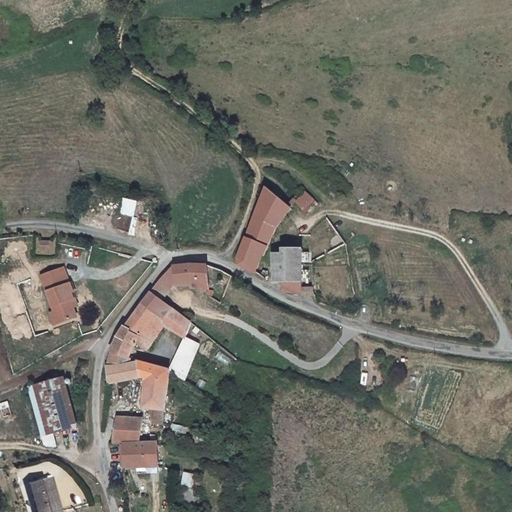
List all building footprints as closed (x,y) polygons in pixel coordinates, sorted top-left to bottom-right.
[(250,270),(256,260),(258,254),(263,257),(269,245),(274,236),(279,227),(285,218),(289,212),(293,208),(267,187),(238,254),(237,259),(237,263),(250,270)] [(305,210),(316,202),(305,191),(296,200),(305,210)] [(121,215),(134,216),(136,200),(122,198),(121,215)] [(348,243),(341,235),(312,248),(312,261),(347,245),(348,243)] [(301,293),(301,249),(284,249),(284,254),(274,254),(274,269),(275,280),(283,281),(285,291),(301,293)] [(250,270),(261,277),(274,269),(256,260),(250,270)] [(196,265),(173,267),(177,282),(178,282),(192,283),(194,291),(210,288),(205,265),(196,265)] [(179,286),(178,282),(177,282),(173,267),(171,268),(169,269),(165,273),(150,292),(165,302),(179,286)] [(65,285),(60,271),(40,278),(52,313),(57,324),(75,317),(71,310),(68,303),(74,301),(70,292),(72,292),(69,284),(65,285)] [(171,307),(165,302),(150,292),(142,304),(162,320),(171,307)] [(76,308),(74,301),(68,303),(71,310),(76,308)] [(142,304),(115,339),(110,354),(126,359),(133,343),(143,349),(162,320),(142,304)] [(189,322),(171,307),(162,320),(185,337),(186,338),(189,322)] [(52,326),(57,324),(52,313),(48,314),(52,326)] [(186,338),(171,372),(183,382),(198,347),(186,338)] [(129,359),(126,359),(110,354),(107,365),(107,368),(108,373),(110,383),(141,379),(142,379),(140,362),(130,363),(129,359)] [(140,362),(142,379),(150,377),(155,374),(155,367),(140,362)] [(170,370),(155,367),(155,374),(150,377),(148,408),(152,409),(166,409),(170,370)] [(78,426),(66,377),(30,387),(44,442),(57,442),(55,432),(78,426)] [(139,445),(143,418),(118,417),(113,445),(124,445),(139,445)] [(147,445),(139,445),(124,445),(123,469),(148,469),(147,445)] [(200,497),(192,495),(195,474),(185,472),(180,501),(198,504),(200,497)] [(49,489),(46,480),(28,484),(34,511),(57,511),(51,489),(49,489)]
